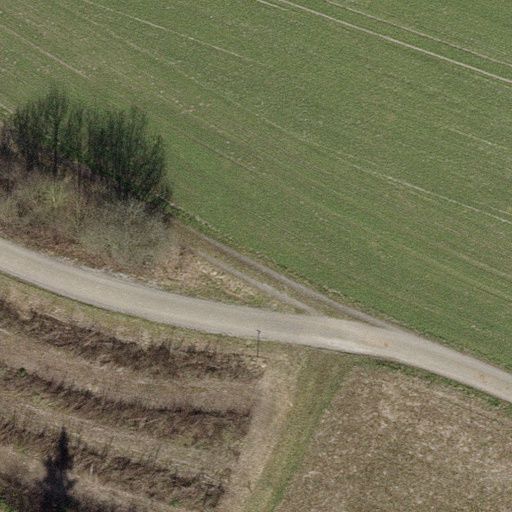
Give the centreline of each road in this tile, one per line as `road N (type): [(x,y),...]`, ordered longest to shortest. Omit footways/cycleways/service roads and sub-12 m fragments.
road 1 (track): [(0,249),(161,317),(319,348),(415,357),(511,394)]
road 2 (track): [(415,357),(273,297),(0,146)]
